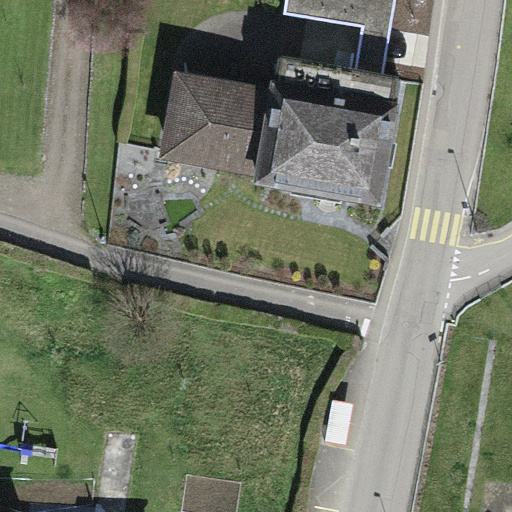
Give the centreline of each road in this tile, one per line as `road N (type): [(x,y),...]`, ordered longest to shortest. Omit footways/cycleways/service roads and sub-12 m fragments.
road 1 (residential): [(416,325),(0,238)]
road 2 (tertiary): [(424,284),(475,0)]
road 3 (tertiary): [(376,511),(416,325)]
